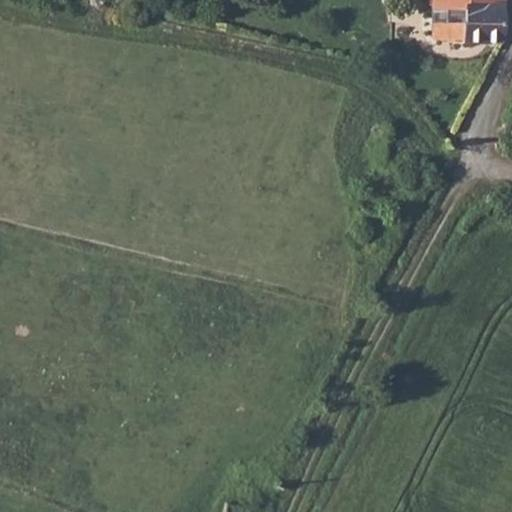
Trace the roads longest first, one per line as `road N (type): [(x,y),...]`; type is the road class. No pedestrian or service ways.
road 1 (track): [(0,8),(337,67),(380,98),(426,155),(470,158),(295,511)]
road 2 (unclassified): [(511,49),(470,158),(511,161)]
